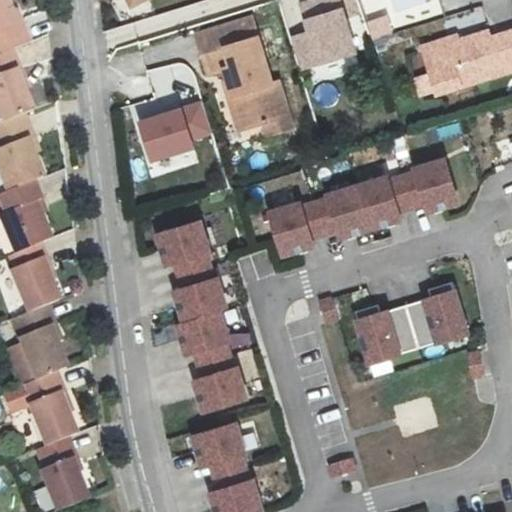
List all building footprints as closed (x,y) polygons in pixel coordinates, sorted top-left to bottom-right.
[(0,0),(0,56),(1,59),(17,53),(38,44),(28,23),(23,24),(12,0),(0,0)] [(340,0),(303,0),(300,1),(308,30),(289,35),(298,69),(355,54),(340,0)] [(368,23),(373,38),(393,31),(388,16),(368,23)] [(239,133),(259,127),(286,119),(276,85),(268,87),(249,19),(193,35),(204,76),(221,72),(239,133)] [(511,72),(511,31),(490,39),(488,32),(457,41),(456,36),(421,47),(430,75),(435,91),(436,96),(511,72)] [(26,73),(17,53),(1,59),(0,58),(0,108),(6,124),(28,116),(35,113),(20,77),(26,73)] [(420,95),(435,91),(430,75),(415,79),(420,95)] [(180,106),(135,119),(147,160),(192,147),(180,106)] [(36,139),(28,116),(6,124),(0,126),(0,149),(1,153),(0,154),(0,166),(11,194),(38,184),(46,178),(32,142),(36,139)] [(290,133),(286,119),(259,127),(263,141),(290,133)] [(417,174),(403,178),(412,208),(426,204),(428,211),(458,202),(446,161),(415,170),(417,174)] [(389,178),(359,187),(371,229),(401,219),(399,212),(412,208),(403,178),(390,182),(389,178)] [(45,205),(38,184),(11,194),(1,198),(9,217),(4,219),(19,257),(42,248),(53,243),(39,208),(45,205)] [(359,187),(315,200),(325,234),(338,230),(341,238),(371,229),(359,187)] [(325,234),(315,200),(271,213),(284,255),(314,246),(312,238),(325,234)] [(177,264),(184,287),(216,278),(199,223),(157,235),(167,267),(177,264)] [(49,266),(42,248),(19,257),(11,260),(19,277),(14,279),(30,317),(49,309),(59,305),(46,268),(49,266)] [(225,309),(216,278),(184,287),(173,291),(182,323),(219,311),(225,309)] [(439,298),(408,307),(410,315),(421,350),(469,335),(454,286),(436,291),(439,298)] [(340,319),(333,297),(319,301),(326,323),(340,319)] [(410,315),(408,307),(377,317),(375,310),(357,315),(373,365),(421,350),(410,315)] [(58,329),(49,309),(30,317),(11,324),(36,383),(58,374),(68,370),(54,331),(58,329)] [(219,311),(182,323),(176,325),(186,357),(197,353),(229,344),(219,311)] [(229,344),(197,353),(204,377),(193,380),(203,412),(246,399),(229,344)] [(486,378),(482,354),(470,357),(474,380),(486,378)] [(66,392),(58,374),(36,383),(29,386),(30,387),(38,406),(34,408),(52,449),(68,443),(76,440),(61,395),(66,392)] [(30,387),(8,396),(16,415),(34,408),(38,406),(30,387)] [(211,464),(215,478),(248,468),(236,426),(190,439),(198,468),(211,464)] [(68,443),(52,449),(39,454),(46,472),(42,475),(58,511),(69,511),(90,504),(72,463),(76,459),(68,443)] [(358,472),(355,460),(330,468),(334,480),(358,472)] [(207,495),(211,511),(255,511),(261,511),(248,468),(215,478),(219,491),(207,495)] [(51,511),(48,488),(33,491),(37,511),(51,511)]
